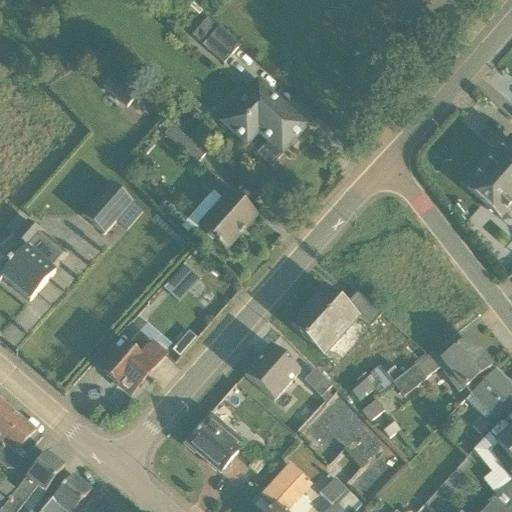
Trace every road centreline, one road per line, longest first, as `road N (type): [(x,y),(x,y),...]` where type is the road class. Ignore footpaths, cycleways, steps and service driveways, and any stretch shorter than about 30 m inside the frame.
road 1 (residential): [(114,466),(387,162)]
road 2 (residential): [(511,321),(387,162)]
road 3 (residential): [(387,162),(511,20)]
road 4 (residential): [(0,367),(114,466)]
